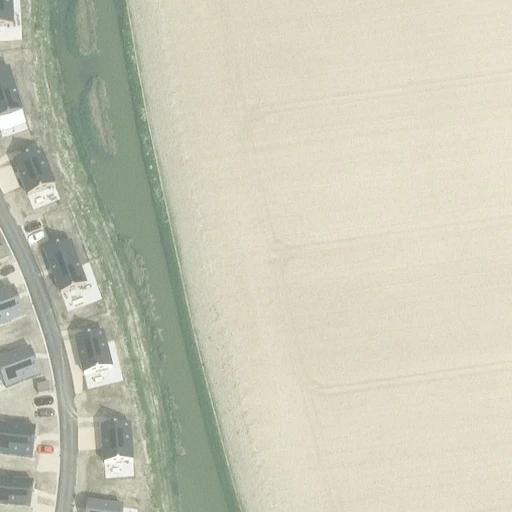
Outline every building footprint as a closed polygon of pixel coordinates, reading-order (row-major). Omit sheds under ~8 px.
[(10,0),(0,0),(0,26),(9,26),(9,27),(12,27),(12,14),(11,14),(11,3),(10,0)] [(0,72),(0,118),(6,117),(5,117),(18,113),(22,112),(20,107),(16,95),(17,94),(9,69),(0,72)] [(40,153),(14,163),(28,197),(54,187),(40,153)] [(61,253),(47,258),(62,300),(71,297),(71,296),(83,292),(87,291),(85,286),(80,274),(81,274),(72,249),(61,253)] [(9,279),(0,282),(0,311),(7,309),(19,305),(9,279)] [(103,334),(75,341),(84,376),(95,374),(95,373),(108,370),(111,370),(108,357),(107,357),(105,347),(106,347),(103,334)] [(30,348),(0,359),(0,371),(5,384),(4,384),(5,387),(17,383),(17,382),(27,378),(27,379),(39,374),(30,348)] [(48,384),(36,386),(37,396),(49,394),(48,384)] [(0,454),(8,455),(19,456),(19,457),(32,458),(35,430),(0,426),(0,454)] [(129,427),(102,429),(104,465),(116,464),(129,463),(132,463),(131,450),(130,440),(129,427)] [(42,473),(40,485),(52,487),(53,475),(42,473)] [(0,503),(7,504),(18,505),(18,506),(30,507),(33,484),(0,479),(0,503)]
